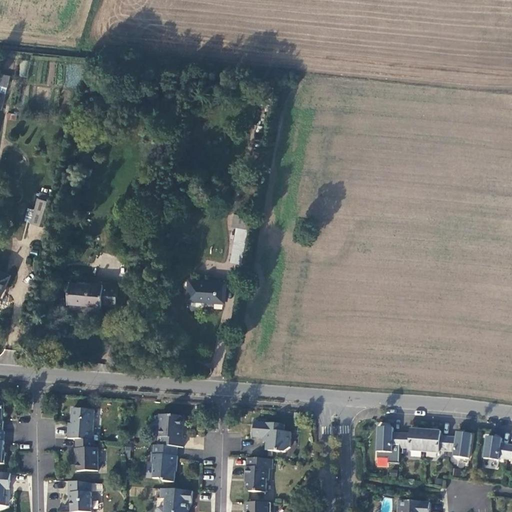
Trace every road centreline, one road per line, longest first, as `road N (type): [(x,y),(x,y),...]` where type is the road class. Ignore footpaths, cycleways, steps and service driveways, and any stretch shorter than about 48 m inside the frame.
road 1 (unclassified): [(0,371),(325,398)]
road 2 (unclassified): [(347,400),(511,414)]
